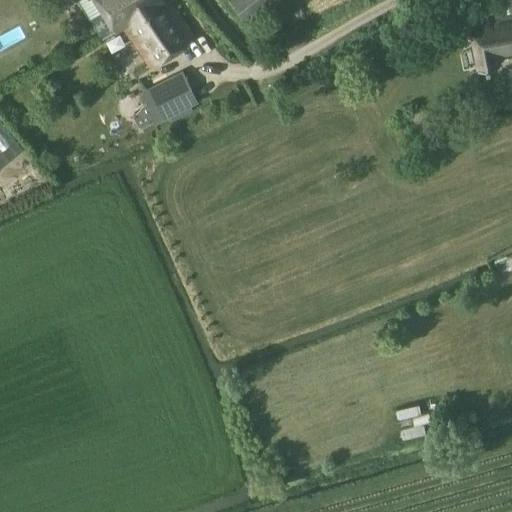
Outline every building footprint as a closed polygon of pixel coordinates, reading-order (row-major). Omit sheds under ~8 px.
[(95,0),(114,29),(162,0),(95,0)] [(121,26),(147,67),(193,37),(169,0),(162,0),(114,29),(115,31),(121,26)] [(229,0),(250,25),(279,0),(229,0)] [(511,13),(471,21),(482,67),(499,64),(498,59),(511,55),(511,13)] [(137,94),(152,125),(197,102),(182,71),(137,94)] [(0,168),(24,150),(0,120),(0,168)]
